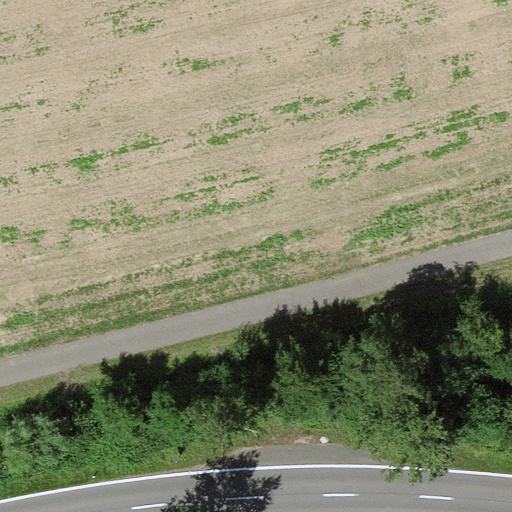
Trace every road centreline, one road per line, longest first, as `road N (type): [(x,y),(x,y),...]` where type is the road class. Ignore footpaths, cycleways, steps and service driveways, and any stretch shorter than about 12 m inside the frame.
road 1 (track): [(0,373),(511,241)]
road 2 (secondary): [(96,511),(263,494),(511,503)]
road 3 (track): [(314,296),(345,494)]
